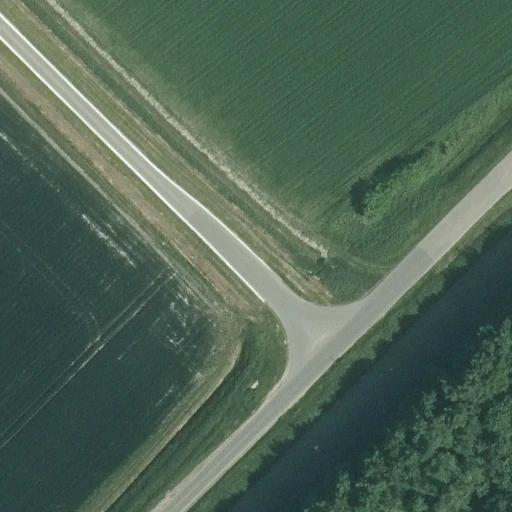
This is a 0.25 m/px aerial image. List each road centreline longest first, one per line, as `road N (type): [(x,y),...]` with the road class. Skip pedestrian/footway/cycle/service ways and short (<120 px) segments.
road 1 (unclassified): [(336,343),(132,158),(0,24)]
road 2 (unclassified): [(336,343),(511,166)]
road 3 (unclassified): [(167,511),(336,343)]
